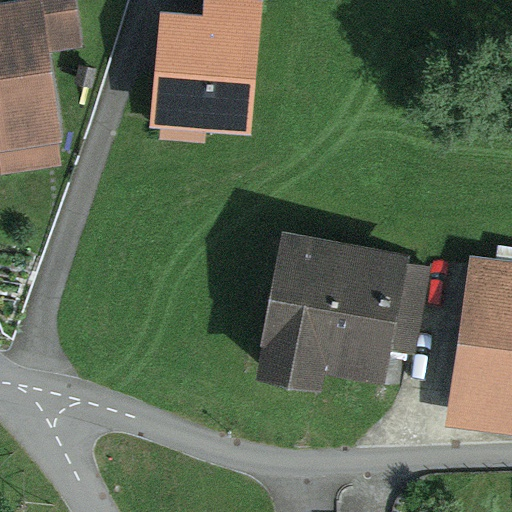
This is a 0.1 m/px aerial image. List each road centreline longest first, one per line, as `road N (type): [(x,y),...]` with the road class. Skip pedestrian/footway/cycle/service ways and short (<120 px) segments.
road 1 (residential): [(21,388),(98,404),(275,462),(511,456)]
road 2 (residential): [(96,511),(21,388)]
